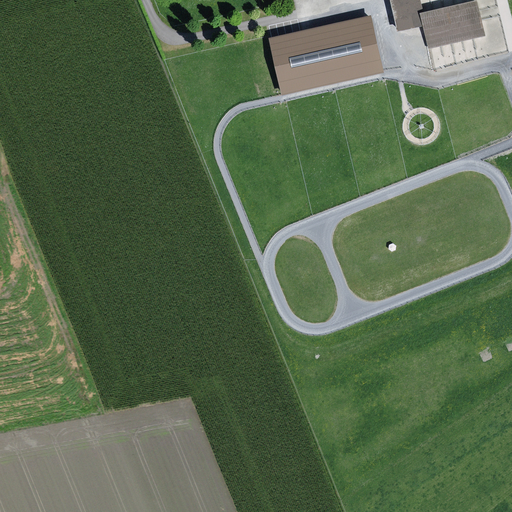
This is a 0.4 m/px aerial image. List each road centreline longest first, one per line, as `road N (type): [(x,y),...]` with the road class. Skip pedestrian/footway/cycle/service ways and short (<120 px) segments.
road 1 (track): [(511,142),(289,230),(270,259),(286,312),(317,328),(511,247)]
road 2 (track): [(511,59),(427,77),(365,6),(184,37),(159,27),(146,0)]
